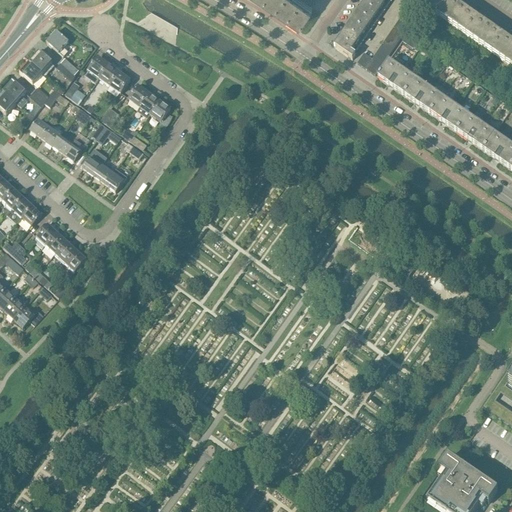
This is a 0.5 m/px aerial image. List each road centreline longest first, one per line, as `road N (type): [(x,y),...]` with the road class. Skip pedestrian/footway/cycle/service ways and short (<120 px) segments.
road 1 (residential): [(0,159),(94,245),(189,109),(106,44),(103,30)]
road 2 (tertiary): [(511,200),(303,56)]
road 3 (residential): [(511,454),(471,426),(500,364),(471,337)]
